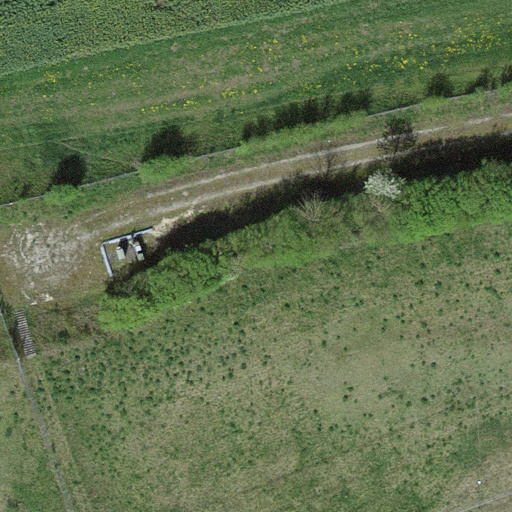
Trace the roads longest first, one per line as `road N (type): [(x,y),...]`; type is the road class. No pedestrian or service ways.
road 1 (motorway): [(0,496),(335,405),(511,368)]
road 2 (motorway): [(511,263),(307,307),(0,389)]
road 3 (track): [(66,228),(511,143)]
